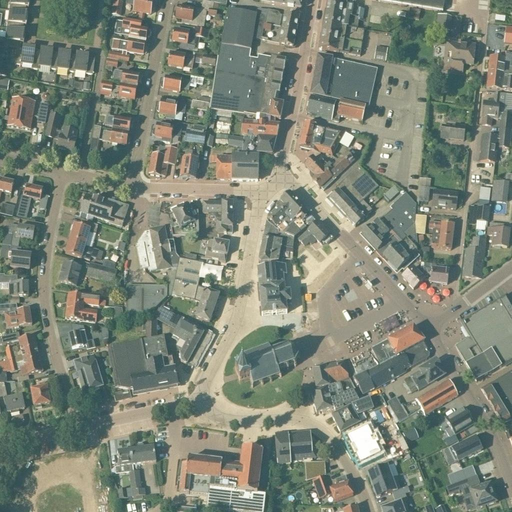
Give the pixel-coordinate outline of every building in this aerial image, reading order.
[(10,5),(9,12),(28,15),(26,14),(26,9),(29,9),(29,0),(12,0),(11,5),(10,5)] [(155,14),(155,11),(154,10),(153,9),(154,3),(139,0),(127,0),(127,6),(135,8),(134,14),(151,17),(152,15),(153,15),(155,14)] [(262,0),(262,3),(302,10),(303,0),(262,0)] [(332,0),(328,0),(324,25),(358,30),(360,20),(363,21),(365,11),(358,10),(359,7),(356,7),(356,5),(346,3),(346,2),(332,0)] [(367,0),(443,12),(445,0),(367,0)] [(123,3),(113,2),(110,16),(121,17),(123,3)] [(213,10),(214,4),(211,3),(203,2),(202,8),(209,10),(213,10)] [(182,25),(204,28),(207,13),(179,7),(178,11),(174,14),(173,18),(176,20),(183,21),(182,25)] [(209,10),(209,13),(208,17),(216,18),(217,11),(213,10),(209,10)] [(251,50),(253,40),(258,16),(257,16),(257,15),(228,10),(221,46),(237,49),(237,48),(251,50)] [(258,10),(257,15),(257,16),(258,16),(253,40),(268,42),(268,45),(294,49),(299,19),(285,17),(285,18),(277,17),(276,19),(268,18),(269,12),(258,10)] [(7,30),(26,33),(26,32),(23,32),(24,26),(26,27),(28,15),(9,12),(9,13),(10,13),(9,23),(8,23),(7,30)] [(435,30),(448,32),(450,18),(437,16),(435,30)] [(131,38),(130,40),(146,43),(146,41),(148,41),(150,40),(151,35),(150,34),(148,34),(148,30),(141,29),(142,23),(125,19),(122,36),(131,38)] [(337,54),(360,58),(365,32),(358,31),(358,30),(324,25),(320,52),(337,55),(337,54)] [(197,47),(198,39),(208,41),(209,32),(194,29),(193,35),(190,34),(190,33),(174,30),(173,36),(171,37),(170,42),(172,43),(172,45),(187,47),(187,46),(197,47)] [(4,48),(17,50),(21,50),(22,44),(24,45),(26,33),(7,30),(7,31),(8,31),(7,41),(5,41),(4,48)] [(146,43),(130,40),(130,43),(121,42),(119,51),(128,53),(128,55),(143,58),(143,57),(146,57),(147,56),(147,52),(147,51),(145,50),(146,43)] [(472,66),(475,47),(447,44),(444,71),(458,73),(459,65),(472,66)] [(237,49),(221,46),(218,65),(217,65),(216,71),(211,100),(210,105),(210,110),(212,110),(211,115),(231,118),(232,114),(244,116),(241,134),(241,137),(276,138),(279,124),(257,124),(258,117),(261,118),(261,117),(280,120),(280,121),(281,121),(284,104),(275,103),(276,98),(277,94),(280,95),(287,61),(281,60),(281,61),(259,56),(258,60),(250,58),(252,51),(251,50),(237,48),(237,49)] [(32,68),(39,69),(42,51),(41,50),(41,53),(35,52),(36,50),(24,48),(23,50),(21,50),(17,50),(15,66),(22,67),(22,66),(32,67),(32,68)] [(386,62),(388,49),(376,48),(374,60),(386,62)] [(490,59),(488,74),(505,76),(505,68),(511,68),(511,49),(505,48),(503,60),(490,59)] [(57,72),(60,53),(59,53),(59,55),(53,54),(54,52),(42,51),(39,69),(40,69),(40,68),(50,70),(50,71),(57,72)] [(71,55),(60,53),(57,72),(58,72),(58,71),(68,72),(68,73),(75,74),(78,55),(77,55),(77,58),(71,57),(71,55)] [(108,60),(118,62),(120,54),(109,53),(108,59),(108,60)] [(192,70),(193,64),(202,65),(215,67),(217,58),(204,56),(203,60),(194,59),(186,58),(185,56),(170,54),(169,59),(166,60),(165,64),(168,66),(168,67),(183,70),(184,69),(192,70)] [(78,55),(75,74),(75,73),(86,74),(86,76),(93,77),(95,60),(89,59),(89,57),(78,55)] [(316,96),(328,98),(341,101),(366,107),(370,108),(378,70),(332,60),(319,57),(318,60),(315,80),(312,96),(316,96)] [(117,69),(118,62),(108,60),(108,59),(107,59),(106,66),(113,67),(113,69),(117,69)] [(122,83),(122,86),(137,88),(137,84),(141,83),(142,78),(139,75),(139,73),(124,70),(124,73),(115,72),(113,82),(122,83)] [(487,90),(502,91),(503,83),(508,84),(509,81),(511,81),(511,80),(504,80),(505,76),(488,74),(487,90)] [(189,87),(196,89),(196,85),(202,86),(204,80),(191,77),(190,82),(181,81),(181,79),(166,76),(165,82),(162,83),(161,88),(164,91),(179,93),(180,90),(188,91),(189,87)] [(0,79),(0,88),(8,90),(9,80),(0,79)] [(503,83),(502,91),(511,92),(511,81),(509,81),(508,84),(503,83)] [(137,88),(122,86),(121,90),(113,88),(113,84),(102,82),(100,93),(110,94),(110,97),(119,98),(118,99),(119,99),(136,102),(138,99),(139,96),(136,92),(137,88)] [(65,102),(66,93),(56,91),(54,100),(65,102)] [(490,99),(489,103),(484,102),(482,118),(482,119),(482,126),(491,127),(492,120),(498,120),(501,96),(494,95),(494,100),(490,99)] [(210,110),(210,105),(211,100),(199,98),(199,103),(193,102),(191,110),(207,113),(208,110),(210,110)] [(366,108),(366,107),(341,101),(340,104),(312,98),(308,114),(311,115),(310,117),(339,123),(341,118),(363,123),(366,108)] [(30,131),(35,104),(14,100),(8,127),(30,131)] [(185,106),(177,104),(177,103),(161,100),(160,106),(157,108),(156,112),(159,114),(174,117),(175,113),(184,115),(185,106)] [(37,124),(38,124),(38,120),(45,122),(45,125),(49,106),(41,105),(37,124)] [(110,116),(111,107),(101,105),(100,114),(110,116)] [(511,114),(501,114),(499,134),(511,135),(511,121),(511,114)] [(47,131),(56,133),(59,118),(50,116),(47,131)] [(113,128),(113,131),(128,133),(129,131),(132,127),(133,124),(130,119),(115,116),(115,118),(106,117),(105,126),(113,128)] [(180,143),(182,129),(157,124),(156,130),(153,131),(152,135),(155,138),(180,143)] [(324,155),(332,157),(339,145),(348,150),(354,139),(345,134),(346,133),(317,128),(306,125),(300,149),(324,155)] [(94,127),(92,140),(98,141),(101,129),(94,127)] [(441,135),(448,136),(447,141),(463,142),(465,129),(442,127),(441,135)] [(74,155),(77,140),(76,140),(78,133),(71,132),(70,130),(65,129),(62,130),(58,149),(67,151),(66,153),(74,155)] [(127,147),(129,144),(130,144),(130,140),(127,138),(128,133),(113,131),(112,133),(104,132),(102,142),(110,143),(110,144),(127,147)] [(204,147),(204,144),(206,134),(187,131),(184,144),(192,145),(204,147)] [(509,150),(511,135),(499,134),(498,149),(509,150)] [(206,136),(205,144),(205,147),(213,148),(214,138),(206,136)] [(244,138),(241,155),(246,156),(246,157),(254,157),(255,154),(272,156),(276,139),(244,138)] [(482,138),(480,162),(495,164),(497,147),(496,147),(497,139),(482,138)] [(167,143),(167,144),(164,157),(152,156),(149,175),(165,178),(167,166),(174,167),(179,145),(167,143)] [(203,156),(204,147),(192,145),(191,153),(186,152),(185,159),(183,159),(180,178),(182,181),(185,182),(188,180),(196,181),(199,161),(200,156),(203,156)] [(346,152),(337,161),(335,159),(323,170),(313,159),(305,166),(315,178),(312,181),(320,189),(321,189),(323,192),(334,182),(334,181),(355,162),(346,152)] [(217,180),(232,181),(233,158),(218,158),(217,180)] [(257,182),(258,158),(246,158),(233,158),(232,181),(257,182)] [(348,201),(356,210),(365,219),(373,212),(363,202),(378,188),(359,167),(335,190),(338,192),(339,191),(348,201)] [(0,192),(11,195),(14,183),(0,179),(0,192)] [(511,215),(511,214),(511,184),(509,184),(493,183),(490,212),(511,215)] [(31,199),(39,201),(43,190),(27,186),(24,197),(22,196),(18,211),(28,214),(31,199)] [(389,203),(400,193),(394,187),(383,197),(389,203)] [(428,203),(430,189),(420,188),(418,202),(428,203)] [(480,189),(479,201),(490,201),(491,189),(480,189)] [(329,200),(338,210),(348,201),(339,191),(338,192),(329,200)] [(456,211),(457,195),(435,192),(433,209),(456,211)] [(315,222),(290,194),(277,207),(278,209),(267,219),(268,220),(267,222),(282,234),(295,239),(315,222)] [(403,235),(415,224),(415,217),(416,206),(405,194),(390,209),(392,211),(376,224),(384,233),(392,226),(399,233),(388,244),(390,246),(393,249),(397,245),(398,246),(406,238),(403,235)] [(122,228),(129,207),(105,199),(104,201),(86,195),(80,213),(109,223),(109,224),(122,228)] [(356,210),(348,201),(338,210),(347,219),(356,210)] [(216,234),(228,234),(233,234),(233,203),(203,203),(202,214),(210,215),(215,215),(215,220),(215,224),(216,224),(216,234)] [(15,207),(3,205),(0,215),(13,218),(15,207)] [(172,213),(177,224),(170,226),(173,238),(199,237),(198,211),(196,212),(193,205),(187,207),(172,213)] [(489,209),(477,208),(475,222),(488,223),(489,209)] [(356,210),(347,219),(355,228),(365,219),(356,210)] [(426,218),(415,217),(415,224),(416,235),(424,236),(426,218)] [(75,226),(71,239),(79,242),(78,246),(85,248),(89,234),(96,236),(99,226),(84,222),(82,228),(75,226)] [(292,251),(295,239),(282,234),(267,222),(266,223),(259,262),(279,263),(282,249),(292,251)] [(363,235),(363,234),(362,235),(380,255),(390,246),(388,244),(399,233),(392,226),(384,233),(376,224),(376,223),(363,235)] [(393,249),(390,246),(380,255),(397,273),(401,269),(404,272),(420,257),(417,254),(418,253),(416,235),(415,224),(403,235),(406,238),(398,246),(397,245),(393,249)] [(435,224),(433,236),(452,238),(454,226),(435,224)] [(317,242),(322,248),(328,246),(329,245),(328,244),(331,242),(327,238),(329,237),(318,225),(308,234),(307,233),(299,241),(305,248),(309,244),(312,247),(317,242)] [(506,250),(508,232),(503,232),(504,226),(490,225),(489,237),(494,237),(493,248),(506,250)] [(10,226),(9,235),(13,236),(11,247),(18,248),(20,239),(33,241),(35,230),(10,226)] [(178,267),(180,260),(177,256),(176,252),(170,253),(168,242),(167,243),(164,228),(161,228),(152,230),(149,231),(150,235),(146,236),(146,235),(145,234),(138,244),(138,245),(136,246),(141,271),(148,269),(149,271),(150,272),(157,271),(157,272),(172,269),(172,268),(178,267)] [(3,246),(9,247),(11,247),(13,236),(9,235),(5,234),(3,246)] [(452,238),(433,236),(432,249),(451,252),(452,238)] [(79,242),(71,239),(66,255),(81,260),(89,262),(90,259),(101,262),(103,253),(85,248),(78,246),(79,242)] [(227,257),(230,244),(214,241),(209,240),(205,258),(218,260),(218,262),(226,263),(226,256),(227,257)] [(482,281),(486,241),(473,240),(472,252),(466,251),(463,279),(482,281)] [(18,248),(11,247),(9,247),(9,253),(12,253),(10,270),(30,272),(31,255),(20,254),(21,248),(18,248)] [(196,302),(201,304),(205,290),(198,287),(203,265),(195,264),(197,257),(186,255),(185,261),(180,260),(178,267),(172,297),(196,302)] [(76,288),(81,268),(64,263),(59,283),(76,288)] [(114,285),(117,272),(90,264),(86,278),(114,285)] [(447,286),(449,272),(448,272),(448,267),(424,264),(423,274),(420,277),(413,269),(402,278),(414,291),(425,281),(430,282),(430,284),(447,286)] [(260,293),(285,291),(283,275),(286,275),(286,267),(258,269),(260,293)] [(28,283),(17,283),(17,277),(5,278),(4,276),(0,276),(0,284),(8,284),(8,298),(10,298),(10,305),(19,305),(19,298),(28,298),(28,283)] [(167,298),(167,288),(126,287),(126,318),(146,318),(167,298)] [(205,290),(201,304),(195,318),(210,323),(220,295),(205,290)] [(285,291),(260,293),(262,317),(287,314),(286,305),(291,304),(290,293),(285,294),(285,291)] [(69,295),(67,308),(75,309),(75,306),(80,307),(80,306),(84,307),(84,306),(99,307),(100,299),(85,298),(85,297),(69,295)] [(455,347),(464,363),(490,347),(502,368),(511,361),(511,307),(506,297),(476,315),(462,324),(471,338),(455,347)] [(75,309),(67,308),(66,320),(96,324),(97,312),(83,310),(84,307),(80,306),(80,307),(75,306),(75,309)] [(115,308),(114,320),(122,320),(123,308),(115,308)] [(154,320),(171,329),(176,332),(182,320),(160,309),(154,320)] [(17,314),(5,315),(7,330),(19,328),(31,327),(29,311),(17,313),(17,314)] [(182,320),(176,332),(171,329),(168,334),(173,337),(173,338),(185,345),(179,356),(181,364),(187,367),(187,366),(194,370),(213,335),(183,319),(182,320)] [(130,398),(128,391),(132,390),(133,394),(178,386),(172,357),(171,358),(169,347),(166,348),(164,338),(157,340),(157,322),(146,322),(146,327),(146,334),(146,341),(107,348),(116,389),(114,389),(117,402),(130,398)] [(425,362),(424,360),(428,357),(429,354),(424,344),(426,343),(414,328),(393,340),(372,351),(379,367),(354,380),(363,397),(404,375),(411,369),(425,362)] [(73,350),(84,347),(86,346),(87,351),(95,349),(93,341),(88,343),(85,331),(69,336),(73,350)] [(0,345),(10,344),(8,337),(0,338),(0,345)] [(21,352),(36,348),(34,337),(18,341),(21,352)] [(294,366),(298,358),(297,354),(296,351),(287,346),(271,352),(270,348),(242,358),(245,366),(235,370),(237,377),(240,384),(251,380),(253,386),(279,376),(278,372),(294,366)] [(490,347),(464,363),(476,383),(502,368),(490,347)] [(2,369),(2,370),(39,361),(36,348),(21,352),(13,354),(6,356),(8,361),(0,363),(0,369),(0,370),(2,369)] [(103,388),(101,381),(105,380),(101,365),(95,367),(93,360),(77,365),(80,373),(82,372),(85,384),(88,383),(90,392),(103,388)] [(22,378),(28,377),(42,373),(39,361),(2,370),(3,374),(4,374),(11,372),(11,374),(20,372),(22,378)] [(418,393),(445,377),(436,362),(409,378),(410,380),(406,382),(412,393),(417,391),(418,393)] [(329,387),(349,381),(346,368),(345,363),(326,367),(326,368),(313,371),(316,390),(329,387)] [(504,425),(511,422),(511,372),(481,391),(502,426),(504,425)] [(23,383),(18,384),(15,384),(18,396),(26,394),(23,383)] [(399,424),(421,411),(454,392),(449,383),(403,409),(397,399),(388,404),(399,424)] [(5,400),(8,414),(24,410),(21,397),(8,400),(4,384),(0,384),(0,399),(0,402),(5,400)] [(41,406),(50,405),(47,384),(39,385),(40,389),(31,390),(34,408),(35,408),(36,410),(41,409),(41,406)] [(338,400),(344,398),(344,395),(340,385),(311,394),(314,406),(337,399),(338,400)] [(336,412),(343,409),(342,407),(358,401),(353,392),(344,395),(344,398),(338,400),(337,399),(314,406),(317,415),(334,409),(336,412)] [(421,411),(425,417),(457,398),(454,392),(421,411)] [(358,417),(373,411),(369,400),(352,407),(358,417)] [(373,420),(389,413),(386,407),(370,414),(373,420)] [(332,417),(341,435),(341,434),(342,435),(362,425),(350,408),(344,411),(332,417)] [(458,443),(455,436),(474,426),(465,410),(446,421),(451,429),(445,432),(449,439),(444,442),(447,448),(458,443)] [(351,447),(350,447),(354,457),(356,456),(360,465),(381,455),(376,446),(379,444),(375,436),(372,438),(368,428),(347,438),(351,447)] [(406,444),(418,439),(414,430),(403,435),(406,444)] [(314,450),(311,451),(309,433),(288,435),(275,436),(278,466),(290,465),(290,463),(296,462),(297,470),(317,468),(314,450)] [(482,451),(475,439),(469,442),(465,443),(466,444),(460,447),(459,445),(447,450),(455,464),(458,463),(459,463),(459,462),(465,459),(466,459),(482,451)] [(137,448),(138,451),(131,452),(133,466),(156,463),(154,449),(144,450),(144,447),(142,445),(138,446),(137,448)] [(408,453),(406,447),(394,452),(396,458),(408,453)] [(83,450),(69,453),(74,474),(88,471),(83,450)] [(256,495),(261,453),(243,450),(241,467),(222,465),(222,463),(188,459),(188,465),(183,465),(180,494),(189,495),(189,494),(208,497),(206,511),(216,511),(263,511),(266,496),(256,495)] [(133,466),(131,452),(118,454),(119,468),(133,466)] [(74,474),(69,453),(56,456),(61,477),(74,474)] [(56,456),(43,458),(47,480),(61,477),(56,456)] [(34,483),(47,480),(43,458),(30,461),(34,483)] [(368,475),(372,487),(391,480),(387,468),(394,466),(392,460),(381,464),(383,469),(368,475)] [(34,483),(30,461),(16,464),(20,486),(34,483)] [(305,470),(306,481),(324,475),(323,468),(305,470)] [(145,490),(142,490),(139,472),(128,474),(132,499),(146,497),(145,490)] [(456,484),(466,480),(467,480),(465,473),(454,477),(456,484)] [(322,499),(330,496),(332,496),(335,504),(352,498),(345,478),(335,481),(337,487),(328,490),(324,478),(312,482),(315,490),(318,488),(322,499)] [(391,480),(372,487),(377,499),(392,494),(394,500),(405,496),(410,494),(408,488),(401,491),(396,478),(391,480)] [(469,488),(466,480),(456,484),(451,486),(454,494),(462,491),(469,488)] [(476,508),(477,510),(496,503),(496,502),(496,501),(497,500),(496,496),(494,496),(494,495),(493,495),(490,485),(472,491),(471,492),(471,493),(464,495),(466,501),(465,502),(468,511),(476,508)] [(0,502),(4,508),(17,497),(10,488),(0,496),(0,502)] [(128,500),(126,490),(117,491),(118,501),(128,500)] [(407,501),(405,496),(394,500),(396,505),(381,511),(408,511),(405,502),(407,501)] [(7,511),(15,511),(24,505),(17,497),(4,508),(7,511)]
